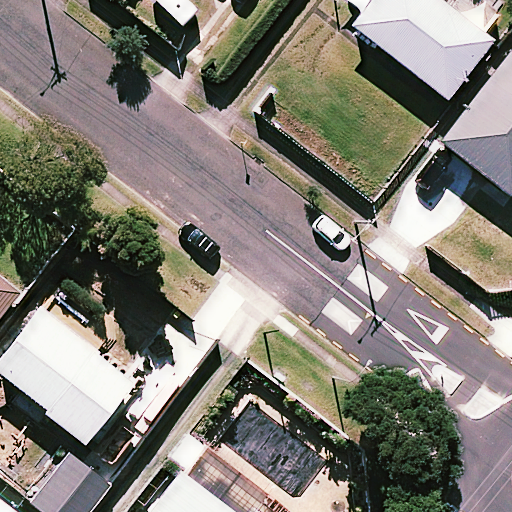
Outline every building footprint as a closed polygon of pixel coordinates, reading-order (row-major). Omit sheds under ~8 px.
[(501,0),(454,0),(450,6),(441,0),(366,0),(349,21),(445,96),(490,38),(481,31),(504,2),(501,0)] [(511,43),(437,138),(506,192),(511,184),(511,43)] [(0,310),(16,290),(0,277),(0,310)] [(129,379),(39,308),(0,356),(0,371),(23,390),(11,405),(40,428),(50,416),(81,440),(129,379)] [(304,511),(195,426),(171,457),(180,464),(142,511),(304,511)] [(85,511),(108,484),(68,452),(30,500),(45,511),(85,511)] [(15,511),(0,500),(0,511),(15,511)]
